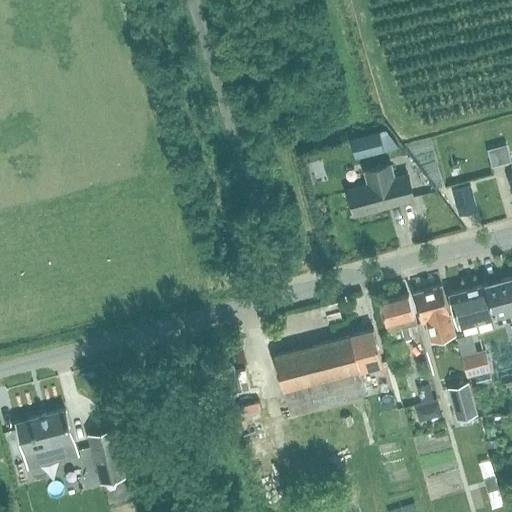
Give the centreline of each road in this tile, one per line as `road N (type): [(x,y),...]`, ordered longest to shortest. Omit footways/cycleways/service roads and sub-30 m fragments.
road 1 (unclassified): [(0,369),(281,294)]
road 2 (residential): [(281,294),(511,232)]
